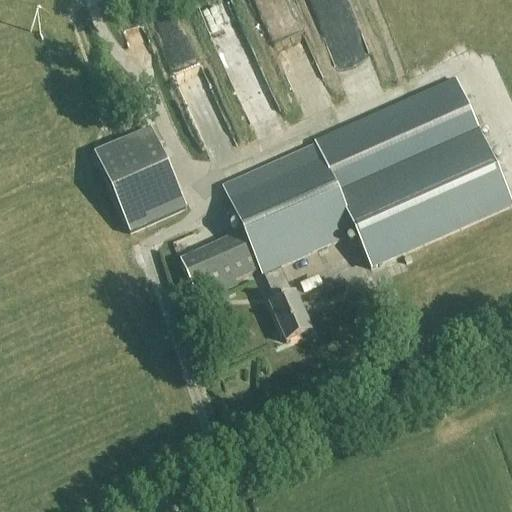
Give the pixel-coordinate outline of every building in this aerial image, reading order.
[(243,56),(269,47),(254,0),(234,0),(226,3),(243,56)] [(349,0),(335,5),(355,64),(387,52),(368,0),(349,0)] [(511,213),(480,143),(453,82),(315,145),(317,148),(224,190),(244,234),(180,263),(196,299),(259,270),(275,306),(270,308),(287,346),(313,334),(297,298),(294,299),(281,270),(356,237),(373,275),(511,213)] [(185,212),(162,161),(149,131),(92,157),(128,238),(185,212)] [(341,269),(321,275),(324,285),(345,279),(341,269)]
